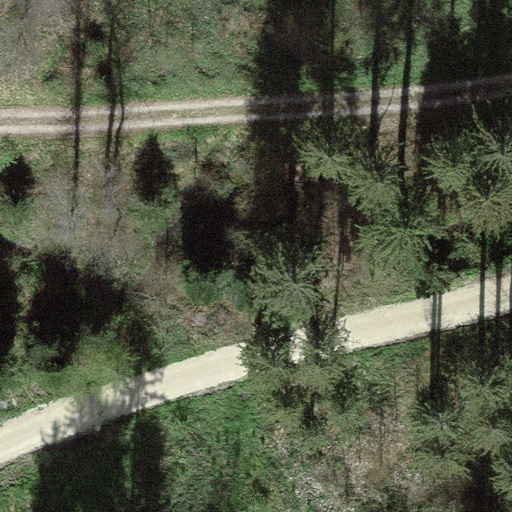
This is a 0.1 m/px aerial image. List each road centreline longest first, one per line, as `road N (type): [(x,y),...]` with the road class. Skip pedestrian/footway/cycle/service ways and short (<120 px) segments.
road 1 (track): [(0,437),(138,387),(511,296)]
road 2 (track): [(511,84),(321,108),(0,115)]
